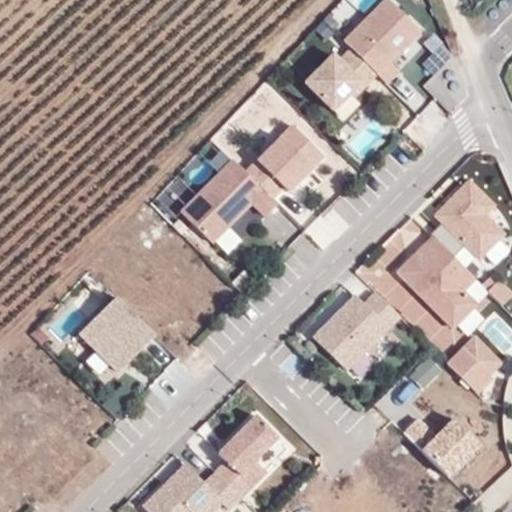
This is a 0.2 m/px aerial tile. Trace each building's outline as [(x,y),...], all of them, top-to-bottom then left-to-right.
[(389,59),(419,30),(390,0),(380,0),(341,38),(386,82),(398,70),(389,59)] [(430,71),(451,56),(440,41),(419,56),(430,71)] [(359,77),(329,48),(300,73),(331,107),(359,77)] [(334,127),(354,158),(393,133),(373,102),(334,127)] [(290,122),(279,132),(311,163),(323,153),(290,122)] [(279,132),(254,156),(283,184),(286,187),(311,163),(279,132)] [(254,156),(242,168),(273,196),(283,184),(254,156)] [(231,158),(179,210),(209,241),(249,205),(260,215),(277,200),(273,196),(242,168),(231,158)] [(495,202),(467,178),(434,213),(480,258),(504,231),(484,215),(495,202)] [(452,328),(476,301),(465,290),(476,279),(431,236),(394,270),(452,328)] [(484,288),(502,303),(511,292),(511,290),(495,276),(484,288)] [(374,289),(360,301),(388,327),(400,316),(374,289)] [(154,328),(115,291),(64,341),(95,373),(105,363),(116,371),(154,328)] [(360,301),(350,292),(310,333),(346,369),(388,327),(360,301)] [(503,362),(473,334),(445,361),(476,390),(503,362)] [(116,418),(137,396),(121,380),(100,402),(116,418)] [(255,410),(218,444),(229,454),(241,466),(252,456),(277,434),(255,410)] [(432,431),(416,416),(401,431),(445,470),(478,441),(453,414),(432,431)] [(255,458),(265,468),(289,444),(279,434),(255,458)] [(241,466),(229,454),(215,469),(242,495),(268,472),(252,456),(241,466)] [(181,461),(141,503),(149,511),(209,511),(221,500),(201,480),(181,461)] [(215,469),(201,480),(221,500),(229,508),(242,495),(215,469)]
